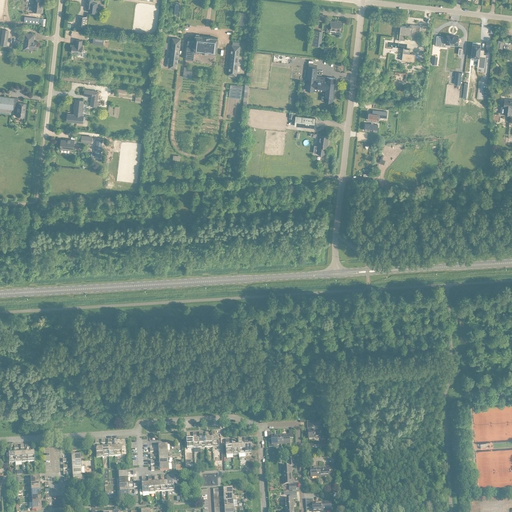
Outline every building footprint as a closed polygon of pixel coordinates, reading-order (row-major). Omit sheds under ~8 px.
[(43,3),(37,2),(37,0),(30,0),(30,1),(35,2),(33,14),(41,15),(43,3)] [(98,5),(93,5),(94,2),(87,1),(86,10),(89,10),(89,15),(97,15),(98,5)] [(328,28),(327,34),(331,35),(331,33),(336,33),(336,34),(337,35),(340,36),(341,35),(341,34),(342,25),(338,25),(336,25),(336,24),(331,24),(331,28),(328,28)] [(411,41),(417,42),(418,34),(420,34),(421,28),(410,27),(410,29),(401,28),(400,40),(405,41),(406,37),(411,37),(411,41)] [(314,33),(312,48),(320,49),(322,34),(314,33)] [(38,45),(33,44),(33,42),(34,42),(34,37),(26,36),(24,51),(32,52),(33,50),(37,51),(38,45)] [(437,38),(436,48),(442,49),(446,49),(447,47),(451,47),(458,48),(458,47),(459,39),(455,38),(452,38),(447,37),(447,41),(444,40),(444,39),(437,38)] [(209,39),(208,39),(206,39),(196,38),(195,43),(188,43),(186,61),(194,62),(195,53),(204,54),(207,54),(217,56),(218,41),(209,39)] [(170,70),(177,71),(181,42),(173,41),(170,70)] [(72,55),(82,56),(83,49),(82,48),(83,43),(77,42),(76,46),(77,46),(76,48),(73,47),(72,55)] [(474,47),(472,59),(479,59),(478,69),(485,70),(487,57),(484,56),(485,52),(480,52),(481,47),(479,47),(480,46),(474,46),(474,47)] [(229,77),(237,78),(238,71),(240,49),(232,48),(230,70),(229,77)] [(402,63),(415,64),(416,56),(403,55),(402,63)] [(309,69),(306,92),(315,93),(315,90),(326,92),(325,103),(333,104),(334,92),(335,92),(336,88),(335,88),(336,81),(328,80),(327,83),(316,82),(317,70),(309,69)] [(92,99),(92,102),(94,102),(93,108),(97,109),(99,94),(85,92),(84,98),(92,99)] [(251,104),(267,106),(268,98),(252,96),(251,104)] [(0,114),(11,116),(11,112),(13,112),(14,112),(15,101),(15,100),(0,98),(0,114)] [(15,101),(14,112),(17,112),(17,119),(19,119),(20,120),(22,120),(23,119),(25,120),(27,106),(19,105),(19,101),(15,101)] [(68,116),(67,124),(77,125),(78,117),(82,118),(84,103),(76,102),(75,117),(68,116)] [(502,109),(501,116),(504,117),(504,115),(508,115),(508,114),(511,115),(511,110),(511,102),(505,102),(504,109),(502,109)] [(366,126),(365,132),(378,134),(378,127),(374,127),(374,123),(379,123),(379,119),(385,120),(385,114),(388,114),(376,113),(376,116),(373,116),(369,115),(368,122),(372,123),(372,126),(366,126)] [(295,128),(315,130),(316,120),(296,118),(295,128)] [(315,148),(314,156),(325,157),(326,150),(328,150),(329,139),(325,139),(325,140),(320,139),(319,149),(315,148)] [(61,150),(62,150),(62,151),(62,152),(69,153),(69,152),(74,152),(75,143),(68,142),(68,143),(62,142),(61,150)] [(308,425),(308,432),(309,432),(309,438),(321,438),(320,430),(313,430),(312,427),(314,427),(314,424),(308,425)] [(282,435),(281,435),(281,444),(290,443),(290,438),(293,438),(293,430),(290,430),(290,434),(284,435),(284,434),(282,435)] [(281,444),(281,435),(280,435),(278,435),(272,435),(272,432),(269,432),(269,439),(272,439),(272,441),(269,441),(270,447),(273,447),(273,444),(281,444)] [(283,466),(283,475),(292,474),(293,474),(292,471),(292,466),(296,465),(295,458),(288,459),(288,466),(283,466)] [(321,467),(320,467),(321,476),(330,476),(329,470),(332,470),(332,463),(329,463),(329,467),(323,467),(321,467)] [(321,476),(320,467),(319,467),(317,467),(311,468),(311,464),(308,464),(308,471),(311,471),(312,477),(321,476)] [(292,474),(283,475),(284,484),(289,484),(289,487),(292,487),(297,486),(297,483),(293,483),(292,478),(293,478),(293,475),(292,475),(292,474)] [(285,499),(285,508),(294,507),(295,507),(294,504),(294,499),(298,498),(297,495),(290,496),(290,499),(285,499)] [(323,502),(322,502),(323,511),(332,511),(331,505),(334,505),(334,498),(331,498),(331,501),(325,502),(323,502)] [(323,511),(322,502),(319,502),(313,503),(313,499),(310,499),(310,505),(310,506),(313,506),(314,511),(323,511)]
